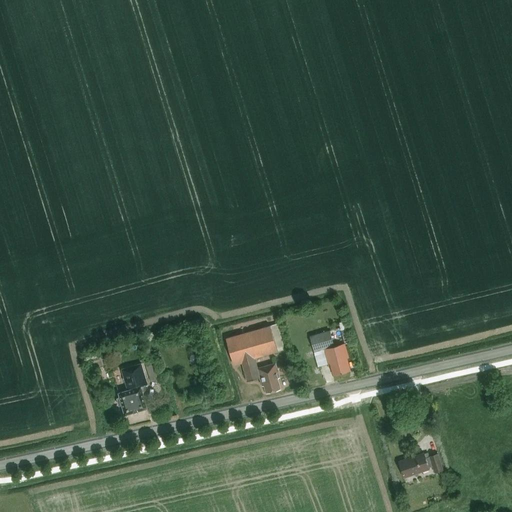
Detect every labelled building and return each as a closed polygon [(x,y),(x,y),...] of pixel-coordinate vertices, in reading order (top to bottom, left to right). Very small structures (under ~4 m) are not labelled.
[(345,343),(351,341),(345,322),(339,324),(345,343)] [(276,325),(256,330),(226,339),(233,365),(241,362),(246,381),(259,377),(261,384),(263,383),(266,392),(281,388),(278,379),(280,378),(276,363),(258,369),(255,359),(284,350),(276,325)] [(333,376),(348,372),(345,360),(348,360),(344,344),(333,347),(329,333),(310,338),(314,352),(324,350),(328,365),(330,365),(333,376)] [(140,387),(147,386),(141,365),(121,371),(127,391),(118,393),(119,399),(117,399),(119,407),(122,406),(124,415),(146,409),(140,387)] [(436,472),(444,469),(438,452),(430,455),(430,457),(427,458),(425,452),(399,460),(405,477),(430,469),(430,466),(434,465),(436,472)]
